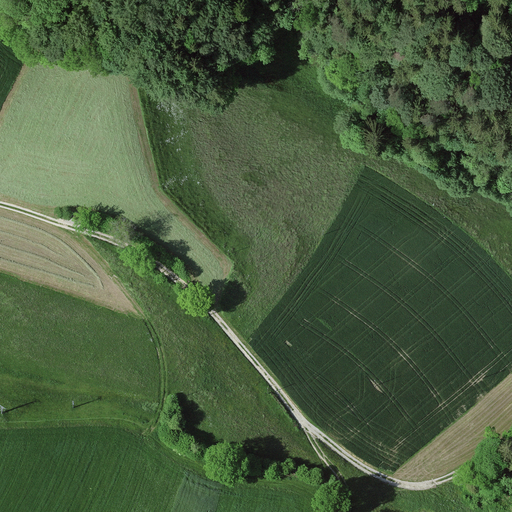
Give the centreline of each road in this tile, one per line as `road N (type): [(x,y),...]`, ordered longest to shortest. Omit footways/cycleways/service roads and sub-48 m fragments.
road 1 (track): [(484,457),(425,485),(374,473),(304,423),(217,318),(155,263),(0,204)]
road 2 (track): [(64,225),(114,274),(154,334),(163,384),(151,441)]
